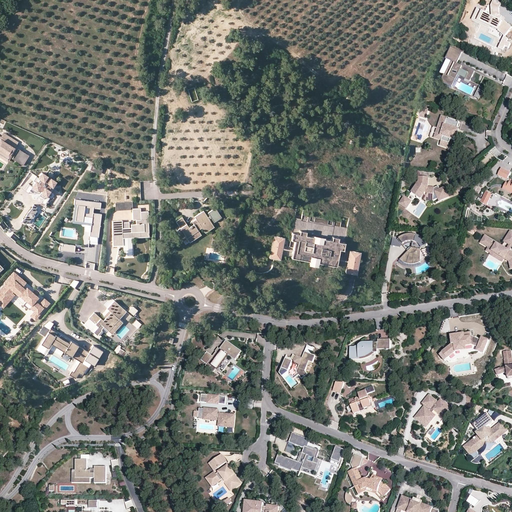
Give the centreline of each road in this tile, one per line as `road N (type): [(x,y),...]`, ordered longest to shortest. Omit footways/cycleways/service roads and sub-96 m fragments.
road 1 (residential): [(269,319),(347,319),(511,294)]
road 2 (residential): [(271,408),(459,477)]
road 3 (track): [(173,0),(153,188)]
road 4 (tertiary): [(149,288),(39,261),(0,233)]
